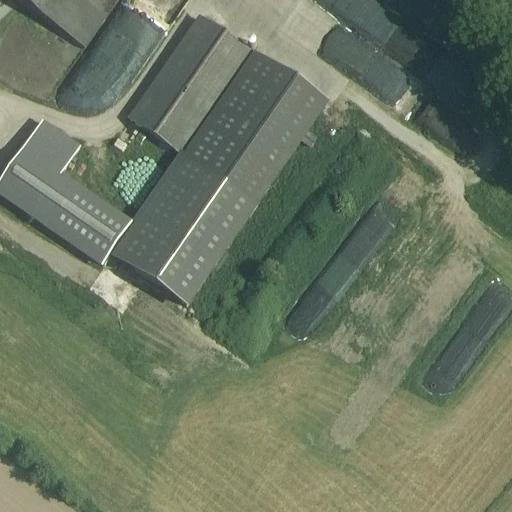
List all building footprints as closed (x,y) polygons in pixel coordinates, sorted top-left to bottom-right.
[(10,0),(46,25),(64,0),(10,0)] [(64,0),(46,25),(62,36),(74,18),(86,0),(64,0)] [(105,0),(86,27),(74,18),(62,36),(85,52),(121,0),(105,0)] [(86,0),(74,18),(86,27),(105,0),(86,0)] [(449,0),(399,0),(396,4),(436,30),(454,2),(449,0)] [(183,162),(254,59),(200,21),(128,123),(183,162)] [(343,30),(324,58),(451,148),(462,132),(460,130),(468,119),(343,30)] [(182,163),(258,215),(330,112),(254,59),(183,162),(182,163)] [(82,148),(47,123),(0,190),(0,198),(106,272),(115,260),(138,226),(63,174),(82,148)] [(258,215),(182,163),(138,226),(115,260),(191,312),(258,215)]
